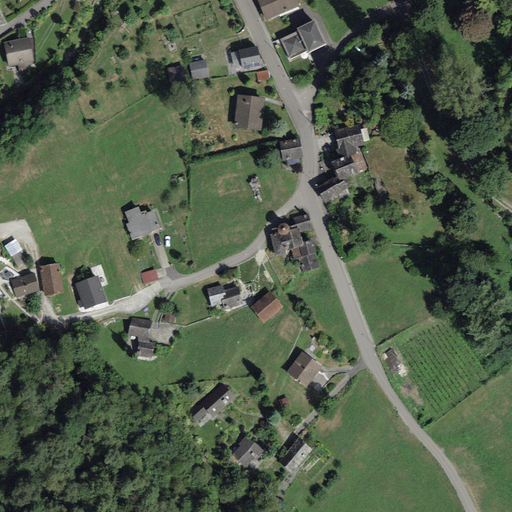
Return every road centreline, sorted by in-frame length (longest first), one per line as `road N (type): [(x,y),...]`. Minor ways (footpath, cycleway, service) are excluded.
road 1 (residential): [(471,511),(369,357),(313,209),(307,138),(291,102)]
road 2 (residential): [(291,102),(308,92),(359,25),(403,0)]
